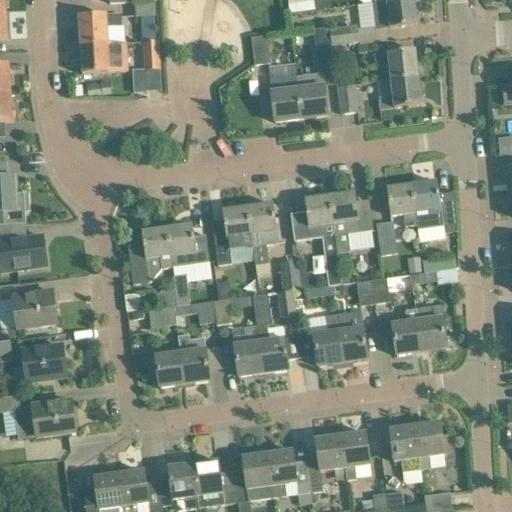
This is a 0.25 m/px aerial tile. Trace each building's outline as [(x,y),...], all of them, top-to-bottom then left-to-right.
[(330,0),(289,0),(291,14),(332,9),(330,0)] [(414,0),(409,0),(388,3),(376,4),(373,5),(376,28),(376,32),(388,31),(391,30),(418,27),(414,0)] [(157,17),(156,4),(135,5),(135,18),(157,17)] [(7,12),(0,12),(0,41),(8,41),(7,12)] [(80,17),(81,47),(108,45),(107,27),(122,26),(121,15),(80,17)] [(359,27),(331,30),(333,47),(361,44),(359,27)] [(313,32),(318,63),(333,61),(329,30),(313,32)] [(252,40),(255,68),(271,66),(268,38),(252,40)] [(145,72),(161,71),(159,43),(144,44),(145,72)] [(81,47),(83,76),(127,73),(125,44),(111,45),(108,45),(81,47)] [(374,46),(358,48),(359,56),(375,54),(374,46)] [(391,67),(392,82),(419,78),(416,52),(389,55),(374,57),(375,69),(391,67)] [(0,95),(11,95),(9,65),(0,65),(0,95)] [(323,76),(297,79),(302,121),(329,118),(323,76)] [(419,78),(392,82),(394,98),(379,99),(380,111),(395,110),(422,107),(419,78)] [(297,79),(271,82),(276,125),(302,121),(297,79)] [(89,98),(103,96),(101,87),(97,88),(96,85),(87,86),(89,98)] [(338,90),(342,116),(359,114),(355,88),(338,90)] [(0,95),(0,139),(7,139),(6,125),(13,124),(11,95),(0,95)] [(0,227),(27,226),(26,213),(30,213),(29,195),(25,195),(25,193),(23,194),(23,195),(17,195),(16,179),(7,180),(6,166),(0,166),(0,227)] [(438,184),(413,187),(419,232),(444,229),(444,228),(457,226),(455,193),(439,196),(438,184)] [(419,232),(413,187),(387,191),(391,218),(404,217),(406,229),(418,228),(418,232),(419,232)] [(356,195),(331,198),(339,256),(341,255),(342,262),(352,261),(349,236),(375,233),(371,206),(357,207),(356,195)] [(307,214),(291,216),(295,243),(323,240),(330,287),(343,287),(339,256),(331,198),(305,202),(307,214)] [(274,206),(248,209),(254,249),(257,268),(270,267),(267,247),(279,246),(274,206)] [(231,252),(254,249),(248,209),(223,213),(225,225),(213,226),(219,268),(233,266),(231,252)] [(382,258),(398,256),(394,224),(378,226),(382,258)] [(193,227),(168,230),(173,270),(210,265),(206,237),(195,239),(193,227)] [(173,270),(168,230),(142,234),(144,246),(128,248),(134,287),(151,285),(149,273),(162,271),(173,270)] [(0,275),(48,269),(43,238),(27,240),(0,244),(0,275)] [(422,275),(420,259),(408,260),(409,276),(422,275)] [(456,259),(423,263),(425,276),(438,274),(438,272),(457,270),(456,259)] [(299,263),(281,265),(285,293),(303,290),(299,263)] [(438,274),(440,287),(459,284),(458,270),(457,270),(438,272),(438,274)] [(425,276),(413,278),(414,286),(439,283),(438,274),(425,276)] [(174,279),(178,309),(191,307),(187,277),(174,279)] [(414,286),(413,278),(373,283),(376,306),(391,304),(389,290),(414,286)] [(373,283),(333,288),(334,297),(359,294),(361,308),(376,306),(373,283)] [(230,284),(217,286),(220,304),(232,302),(230,284)] [(309,301),(334,297),(333,288),(308,292),(309,301)] [(13,299),(18,332),(58,326),(53,293),(13,299)] [(282,319),(297,317),(293,294),(279,296),(282,319)] [(268,297),(254,299),(255,308),(265,376),(289,373),(285,341),(270,343),(268,327),(272,326),(268,297)] [(255,308),(254,299),(232,302),(220,304),(214,304),(218,328),(233,326),(231,311),(255,308)] [(178,309),(175,309),(176,318),(198,315),(197,306),(191,307),(178,309)] [(441,308),(418,311),(424,355),(447,351),(441,308)] [(176,318),(175,309),(149,313),(152,330),(177,327),(176,318)] [(407,324),(392,326),(397,358),(424,355),(418,311),(406,313),(407,324)] [(347,316),(337,317),(344,365),(368,362),(364,331),(350,333),(347,316)] [(344,365),(337,317),(327,319),(330,335),(314,337),(318,369),(344,365)] [(245,346),(235,348),(239,380),(265,376),(258,328),(244,330),(245,346)] [(179,339),(181,355),(186,387),(211,384),(207,351),(205,341),(190,343),(189,337),(179,339)] [(0,344),(0,358),(12,357),(10,343),(0,344)] [(23,353),(28,385),(67,380),(63,348),(23,353)] [(186,387),(181,355),(156,358),(160,390),(186,387)] [(0,400),(0,415),(21,412),(19,398),(0,400)] [(33,408),(37,440),(77,434),(72,403),(33,408)] [(441,425),(416,428),(420,461),(422,472),(431,471),(429,459),(445,457),(441,425)] [(395,464),(403,463),(405,474),(422,472),(420,461),(416,428),(390,432),(395,464)] [(366,435),(341,438),(347,483),(357,482),(357,474),(357,469),(371,467),(366,435)] [(320,474),(346,471),(341,438),(316,442),(320,474)] [(293,453),(268,456),(274,501),(289,499),(287,487),(297,485),(300,507),(313,506),(311,495),(309,477),(307,463),(295,465),(293,453)] [(245,472),(233,474),(239,511),(252,511),(251,504),(274,501),(268,456),(243,460),(245,472)] [(219,463),(194,466),(200,511),(237,506),(233,474),(221,475),(219,463)] [(192,511),(200,511),(194,466),(169,470),(173,502),(186,500),(187,511),(192,511)] [(145,473),(120,476),(124,511),(139,511),(139,506),(149,505),(145,473)] [(124,511),(120,476),(95,480),(96,492),(84,494),(86,511),(124,511)] [(320,476),(309,477),(311,495),(323,494),(320,476)] [(389,497),(391,511),(406,511),(406,509),(404,494),(389,497)] [(425,498),(426,506),(427,511),(451,511),(452,511),(450,495),(425,498)]
